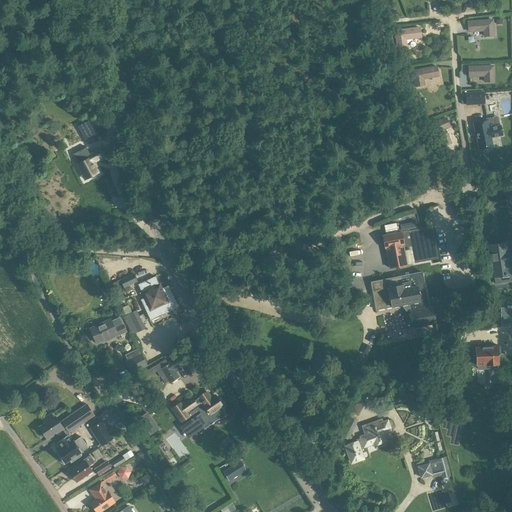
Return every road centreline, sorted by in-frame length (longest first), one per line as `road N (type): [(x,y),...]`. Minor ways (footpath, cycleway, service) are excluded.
road 1 (track): [(166,253),(277,257),(446,195),(511,183)]
road 2 (residential): [(25,246),(66,336),(182,511)]
road 3 (tertiary): [(327,511),(166,253)]
road 4 (tertiary): [(166,253),(119,0)]
road 5 (unknown): [(452,20),(462,192)]
road 6 (unclassified): [(25,246),(166,253)]
